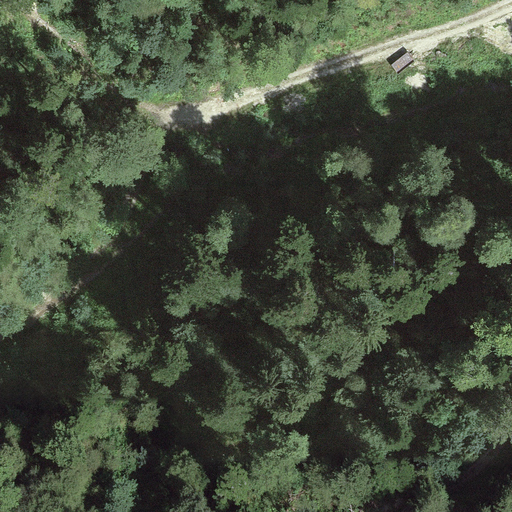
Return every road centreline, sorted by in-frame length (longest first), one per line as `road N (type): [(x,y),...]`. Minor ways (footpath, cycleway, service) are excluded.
road 1 (track): [(216,116),(420,44),(511,1)]
road 2 (track): [(412,511),(511,423)]
